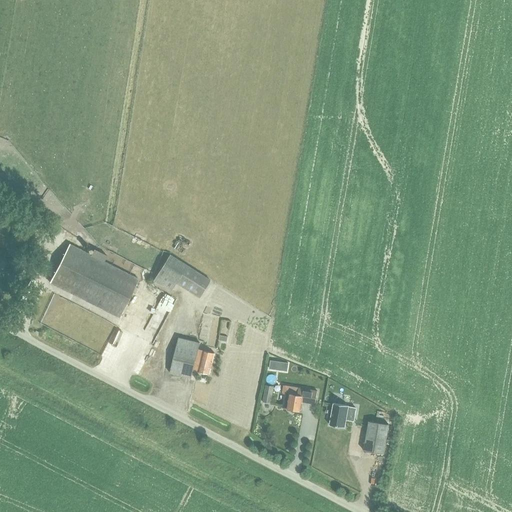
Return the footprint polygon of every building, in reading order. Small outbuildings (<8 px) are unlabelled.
[(138,280),(103,262),(106,257),(93,251),(91,256),(69,245),(49,283),(118,318),(138,280)] [(0,267),(1,268),(8,254),(0,250),(0,267)] [(175,283),(192,293),(200,298),(210,281),(168,255),(153,280),(170,291),(175,283)] [(139,312),(146,296),(136,292),(129,308),(139,312)] [(171,308),(175,299),(165,296),(162,305),(171,308)] [(214,354),(202,351),(197,350),(199,343),(175,338),(166,373),(190,378),(192,371),(208,375),(214,354)] [(273,357),(271,366),(289,369),(291,359),(273,357)] [(277,381),(279,373),(270,371),(268,380),(277,381)] [(263,402),(270,403),(273,387),(265,385),(263,402)] [(314,404),(317,391),(298,388),(297,395),(285,393),(282,408),(299,411),(300,401),(314,404)] [(356,408),(348,407),(348,406),(334,403),(330,425),(344,428),(346,420),(354,421),(356,408)] [(364,451),(383,454),(389,425),(369,421),(364,451)]
